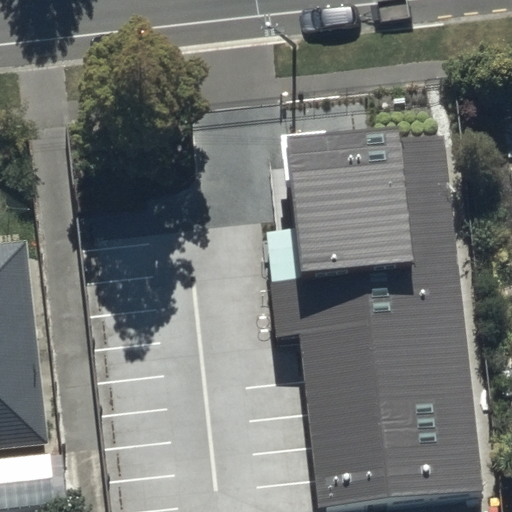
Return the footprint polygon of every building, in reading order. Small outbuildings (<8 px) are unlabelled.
[(441,142),(281,160),(284,187),(321,511),(366,511),(481,499),(441,142)] [(265,450),(240,242),(131,255),(136,304),(101,309),(108,370),(99,371),(109,450),(161,444),(160,432),(188,429),(191,459),(265,450)] [(0,454),(46,449),(24,251),(0,253),(0,454)] [(279,511),(271,455),(192,467),(198,511),(279,511)] [(60,460),(0,466),(0,511),(29,511),(66,508),(60,460)]
